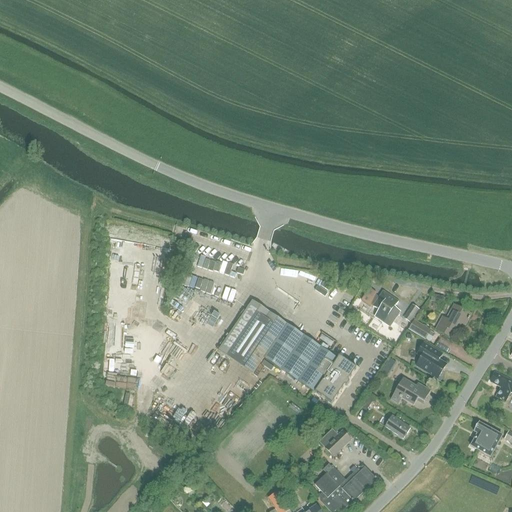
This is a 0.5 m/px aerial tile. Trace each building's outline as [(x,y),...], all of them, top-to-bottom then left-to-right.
[(389,328),(400,312),(393,308),(397,302),(383,292),(372,307),(379,312),(375,318),(389,328)] [(444,297),(431,295),(430,302),(442,304),(444,297)] [(337,360),(287,326),(252,301),(218,351),(252,375),(264,358),(332,405),(357,369),(350,364),(351,362),(359,367),(366,358),(341,340),(334,351),(347,359),(346,361),(339,357),(337,360)] [(420,311),(415,308),(412,306),(403,319),(411,324),(420,311)] [(465,326),(471,315),(455,306),(446,321),(443,319),(436,331),(452,340),(461,324),(465,326)] [(425,339),(427,335),(430,331),(415,322),(410,331),(425,339)] [(442,355),(424,344),(417,355),(421,358),(416,367),(438,380),(446,365),(439,361),(438,359),(437,358),(439,354),(442,355)] [(397,364),(390,359),(381,373),(388,378),(397,364)] [(491,384),(500,388),(495,398),(506,404),(510,394),(511,394),(511,382),(496,374),(491,384)] [(413,406),(418,399),(424,403),(431,391),(419,384),(417,387),(403,379),(394,395),(413,406)] [(361,408),(366,411),(373,401),(367,398),(361,408)] [(403,440),(407,434),(411,428),(393,417),(386,428),(403,440)] [(502,436),(478,423),(473,433),(477,435),(470,447),(490,458),(502,436)] [(351,441),(343,432),(338,436),(332,430),(320,442),(334,457),(351,441)] [(340,511),(342,511),(375,480),(365,469),(361,473),(357,469),(345,482),(332,469),(315,486),(322,494),(317,499),(329,511),(335,511),(338,510),(340,511)] [(287,511),(288,511),(275,494),(268,499),(276,511),(287,511)]
